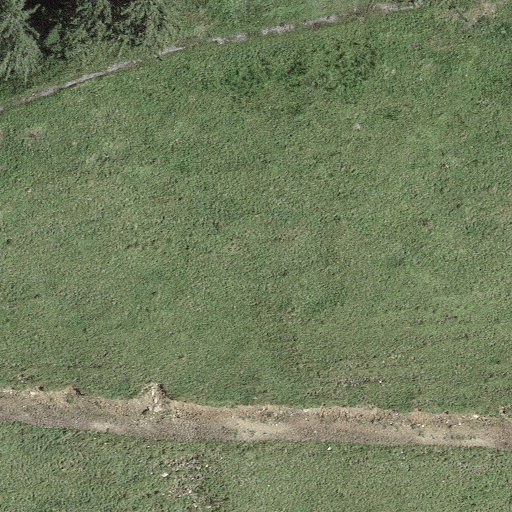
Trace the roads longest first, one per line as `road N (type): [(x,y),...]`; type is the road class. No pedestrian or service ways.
road 1 (track): [(511,435),(0,411)]
road 2 (track): [(381,0),(169,49),(0,109)]
